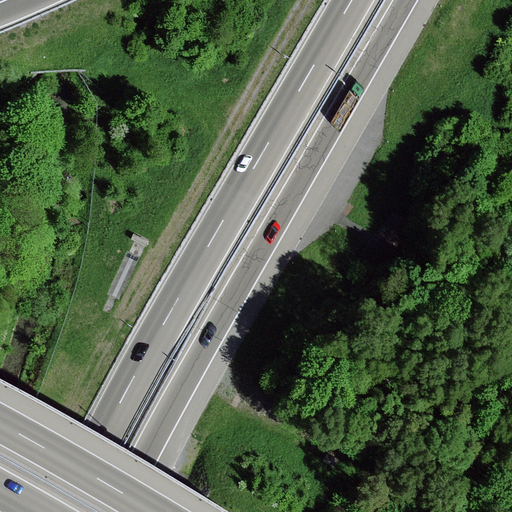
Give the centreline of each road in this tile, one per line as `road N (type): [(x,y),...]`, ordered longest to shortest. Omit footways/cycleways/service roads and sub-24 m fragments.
road 1 (motorway): [(120,511),(193,362),(407,0)]
road 2 (motorway): [(355,0),(154,342),(68,511)]
road 3 (track): [(233,390),(429,497)]
road 4 (track): [(171,511),(274,314)]
road 5 (motorway): [(153,511),(0,424)]
